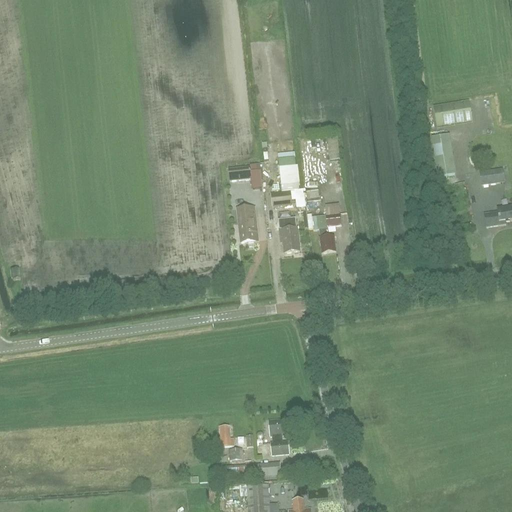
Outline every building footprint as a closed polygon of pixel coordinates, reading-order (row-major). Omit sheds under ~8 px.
[(436,128),(472,122),(469,103),(433,108),(436,128)] [(438,179),(454,176),(448,136),(431,139),(438,179)] [(327,138),(329,162),(339,161),(337,137),(327,138)] [(294,191),(297,212),(289,212),(290,228),(299,227),(298,215),(306,214),(303,191),(300,191),(297,167),(295,167),(294,159),(278,161),(282,193),(294,191)] [(250,169),(228,171),(229,183),(251,181),(250,169)] [(481,187),(505,184),(503,170),(479,173),(481,187)] [(305,191),(306,194),(309,211),(315,210),(314,203),(320,203),(318,189),(305,191)] [(272,209),(292,206),(291,192),(270,195),(272,209)] [(258,242),(255,208),(250,209),(249,205),(245,205),(245,209),(236,210),(237,219),(241,218),(244,244),(258,242)] [(328,215),(341,214),(340,205),(327,206),(328,215)] [(497,213),(490,214),(484,215),(485,229),(505,226),(505,223),(511,221),(511,205),(508,206),(509,209),(497,210),(497,213)] [(328,238),(327,229),(342,227),(340,215),(325,217),(312,219),(312,216),(307,217),(309,231),(313,230),(314,232),(319,231),(320,239),(319,239),(321,255),(335,253),(333,238),(328,238)] [(284,254),(299,253),(296,230),(279,232),(280,240),(282,240),(284,254)] [(270,438),(273,438),(273,444),(271,445),(272,457),(289,456),(288,443),(280,444),(280,437),(287,437),(286,420),(269,422),(270,438)] [(220,448),(234,448),(234,440),(230,440),(229,427),(219,428),(220,448)] [(229,462),(243,461),(242,450),(228,451),(229,462)] [(211,464),(221,463),(227,462),(227,457),(220,458),(220,456),(217,456),(217,451),(209,451),(210,459),(211,459),(211,464)] [(273,466),(258,467),(258,466),(236,468),(237,481),(259,480),(259,479),(274,478),(280,478),(279,465),(273,466)] [(224,482),(237,481),(236,468),(223,469),(224,482)] [(247,486),(248,499),(248,511),(269,511),(268,485),(247,486)] [(294,511),(288,511),(310,511),(311,510),(304,510),(303,501),(293,502),(294,511)]
